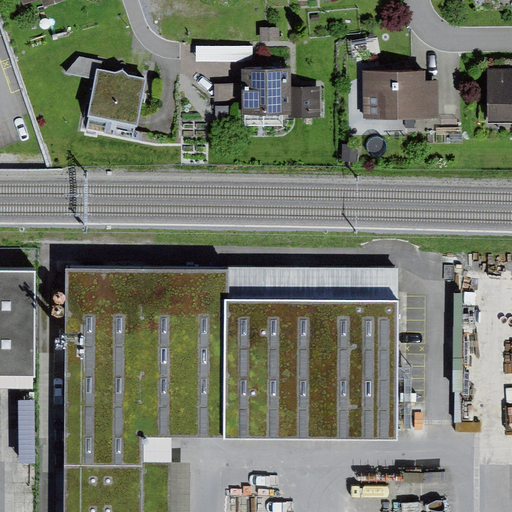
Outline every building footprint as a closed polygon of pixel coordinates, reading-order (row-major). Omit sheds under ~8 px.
[(21,0),(24,7),(41,1),(44,10),(65,2),(64,0),(21,0)] [(280,29),(261,29),(261,41),(280,42),(280,29)] [(253,49),(198,48),(197,61),(252,62),(253,49)] [(102,62),(79,57),(65,74),(97,80),(88,129),(105,133),(107,123),(137,129),(146,80),(128,77),(122,72),(115,74),(100,72),(102,62)] [(291,70),(242,70),(242,84),(242,101),(242,117),(291,117),(291,70)] [(511,71),(488,71),(488,123),(511,123),(511,71)] [(427,72),(364,72),(363,119),(438,119),(439,86),(427,86),(427,72)] [(242,84),(215,85),(215,102),(242,101),(242,84)] [(320,87),(293,88),(293,119),(321,118),(320,87)] [(361,150),(346,151),(346,165),(361,165),(361,150)] [(69,255),(69,451),(142,452),(143,423),(226,423),(226,284),(226,255),(69,255)] [(0,364),(34,365),(34,259),(0,259),(0,364)] [(398,284),(226,284),(226,423),(398,423),(398,284)] [(141,511),(142,452),(69,451),(68,511),(141,511)]
